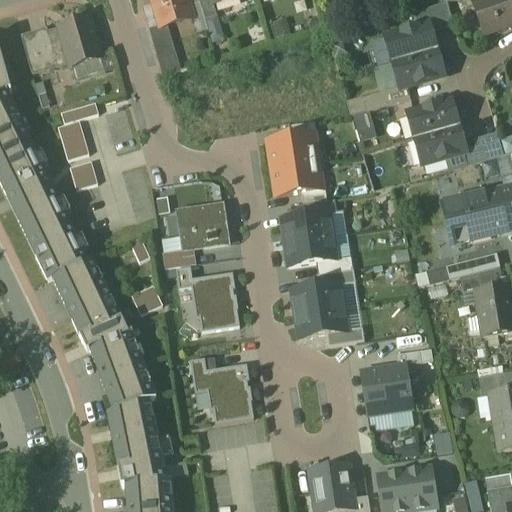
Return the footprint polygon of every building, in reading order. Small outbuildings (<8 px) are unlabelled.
[(152,0),(161,28),(161,29),(168,27),(193,19),(192,19),(186,0),(152,0)] [(211,0),(199,0),(205,21),(217,18),(214,6),(213,6),(211,0)] [(488,0),(463,0),(467,11),(474,8),(490,2),(488,0)] [(511,0),(495,0),(490,2),(474,8),(485,37),(511,27),(511,0)] [(448,5),(416,16),(420,30),(429,28),(430,29),(437,27),(439,33),(455,28),(448,5)] [(90,21),(59,30),(59,31),(69,67),(70,70),(102,61),(90,21)] [(176,56),(168,27),(161,29),(161,28),(149,31),(158,62),(176,56)] [(420,30),(386,40),(394,66),(437,54),(430,29),(429,28),(420,30)] [(47,31),(21,38),(33,78),(57,71),(47,34),(48,34),(47,31)] [(48,34),(47,34),(57,71),(69,67),(59,31),(48,34)] [(0,185),(48,285),(53,283),(87,357),(91,355),(113,417),(107,419),(122,491),(126,491),(127,511),(173,511),(171,484),(167,484),(162,459),(173,457),(170,439),(158,442),(151,404),(156,402),(133,337),(129,338),(94,263),(89,265),(84,254),(79,256),(73,244),(78,242),(67,217),(61,220),(56,208),(61,205),(44,170),(39,172),(33,160),(38,158),(26,132),(21,135),(15,123),(20,120),(8,96),(11,95),(0,53),(0,185)] [(437,54),(394,66),(401,90),(401,92),(407,90),(444,79),(437,54)] [(401,90),(363,101),(367,116),(411,103),(407,90),(401,92),(401,90)] [(97,105),(57,116),(70,161),(90,156),(81,122),(100,117),(97,105)] [(451,105),(409,117),(416,143),(459,130),(451,105)] [(293,141),(313,138),(316,137),(315,126),(291,129),(293,141)] [(459,130),(416,143),(423,168),(465,157),(466,156),(465,152),(459,130)] [(498,136),(475,142),(477,149),(465,152),(466,156),(465,157),(469,169),(504,159),(498,136)] [(273,172),(317,166),(313,138),(293,141),(269,145),(273,172)] [(71,170),(77,193),(99,187),(93,164),(71,170)] [(278,200),(301,196),(321,193),(317,166),(273,172),(278,200)] [(511,191),(467,202),(471,218),(467,219),(472,242),(493,238),(493,235),(511,231),(511,191)] [(303,208),(327,204),(325,193),(321,193),(301,196),(303,208)] [(298,209),(300,221),(329,216),(329,217),(337,216),(335,203),(298,209)] [(184,254),(228,247),(223,209),(178,216),(184,254)] [(285,247),(332,240),(329,217),(329,216),(300,221),(281,224),(285,247)] [(289,271),(316,267),(336,264),(336,263),(332,240),(285,247),(289,271)] [(141,264),(150,260),(141,243),(133,247),(141,264)] [(165,273),(196,268),(194,253),(163,257),(165,273)] [(498,255),(416,276),(420,290),(501,269),(498,255)] [(318,279),(354,274),(351,260),(336,263),(336,264),(316,267),(318,279)] [(179,294),(191,292),(190,284),(192,283),(191,271),(176,274),(179,294)] [(356,287),(354,274),(318,279),(320,291),(340,288),(340,289),(356,287)] [(234,300),(233,293),(235,293),(233,277),(192,283),(190,284),(191,292),(196,323),(200,322),(202,336),(240,330),(236,300),(234,300)] [(343,311),(340,289),(340,288),(320,291),(292,295),(296,319),(343,311)] [(511,298),(510,288),(475,294),(483,337),(511,332),(511,298)] [(142,317),(163,309),(156,290),(135,297),(142,317)] [(347,334),(343,311),(296,319),(299,343),(327,339),(347,336),(347,334)] [(347,336),(327,339),(329,351),(364,345),(362,332),(347,334),(347,336)] [(397,370),(433,365),(431,353),(395,358),(397,370)] [(190,365),(193,386),(205,384),(210,415),(213,414),(215,428),(254,422),(250,391),(248,391),(247,385),(249,385),(247,369),(206,375),(205,363),(190,365)] [(361,376),(368,420),(413,413),(406,369),(361,376)] [(511,390),(491,394),(500,453),(511,450),(511,390)] [(451,435),(437,436),(439,455),(453,454),(451,435)] [(349,469),(310,475),(315,511),(355,511),(354,502),(349,469)] [(432,472),(405,476),(409,511),(434,511),(438,511),(432,472)] [(409,511),(405,476),(377,480),(381,511),(409,511)] [(483,511),(477,483),(467,486),(472,511),(483,511)] [(511,490),(487,494),(490,511),(496,511),(510,510),(511,509),(511,490)] [(438,501),(439,511),(469,511),(467,496),(438,501)] [(369,511),(368,500),(354,502),(355,511),(369,511)]
